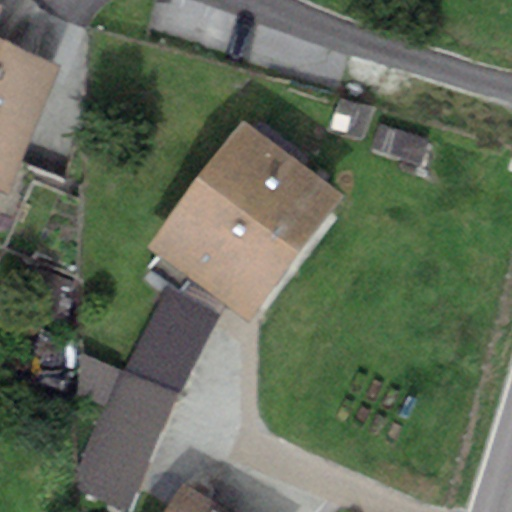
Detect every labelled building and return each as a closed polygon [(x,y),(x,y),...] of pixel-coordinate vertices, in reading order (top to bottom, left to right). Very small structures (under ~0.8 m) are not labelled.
[(0,192),(48,76),(0,56),(0,192)] [(370,114),(333,105),(323,133),(357,147),(370,114)] [(414,141),(381,129),(372,154),(405,165),(414,141)] [(333,204),(233,131),(140,258),(240,330),(333,204)] [(118,511),(128,511),(174,399),(119,377),(73,494),(118,511)] [(211,511),(181,493),(168,511),(211,511)]
